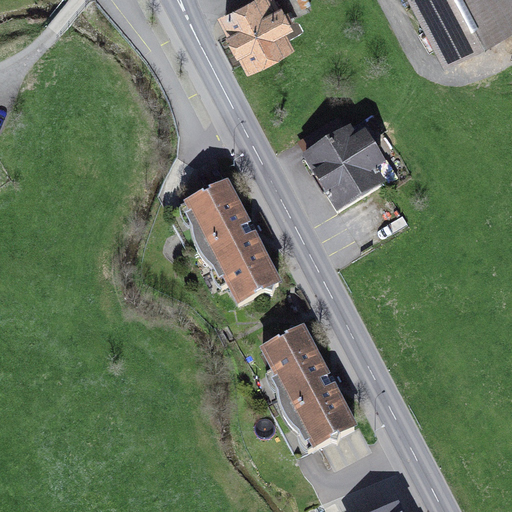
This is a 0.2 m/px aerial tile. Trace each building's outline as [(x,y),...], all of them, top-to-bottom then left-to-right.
[(277,0),(256,0),(221,18),(250,74),(302,47),(277,0)] [(511,0),(412,0),(446,69),(511,36),(511,0)] [(369,127),(309,162),(343,219),(402,184),(369,127)] [(233,189),(187,213),(241,314),(287,289),(233,189)] [(305,334),(264,357),(323,464),(364,441),(305,334)] [(400,511),(396,503),(378,511),(400,511)]
